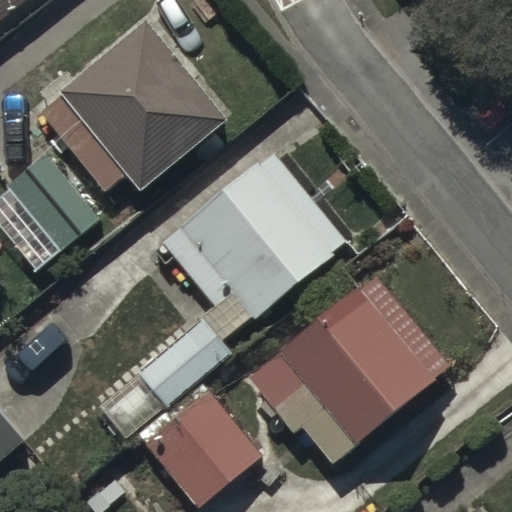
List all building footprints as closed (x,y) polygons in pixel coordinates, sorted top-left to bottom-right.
[(0,0),(0,37),(46,0),(0,0)] [(143,211),(232,137),(150,38),(86,91),(73,76),(43,101),(55,115),(44,124),(112,206),(128,192),(143,211)] [(165,248),(211,302),(199,312),(223,341),(249,318),(257,328),(352,246),(274,155),(165,248)] [(104,228),(52,165),(12,198),(64,261),(104,228)] [(374,283),(248,386),(292,439),(300,433),(331,470),(449,374),(374,283)] [(144,388),(171,419),(232,366),(205,335),(144,388)] [(171,419),(144,388),(106,422),(133,453),(171,419)] [(214,403),(149,455),(195,511),(210,511),(266,467),(214,403)] [(0,414),(0,464),(25,444),(0,414)]
